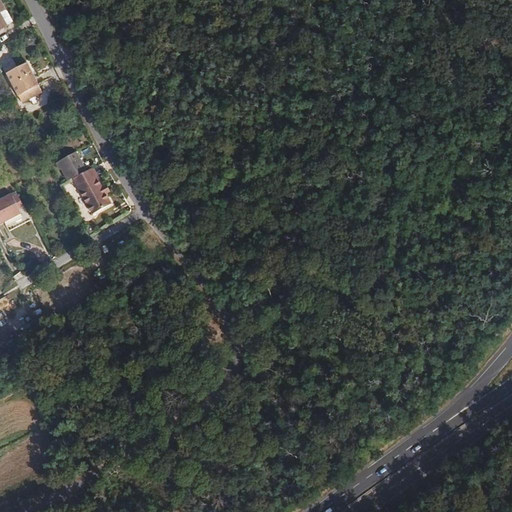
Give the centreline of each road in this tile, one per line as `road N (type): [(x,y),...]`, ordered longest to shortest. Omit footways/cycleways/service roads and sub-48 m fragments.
road 1 (residential): [(147,211),(241,342),(241,367),(174,431),(30,511)]
road 2 (residential): [(30,0),(114,168),(147,211)]
road 3 (secondary): [(360,511),(511,406)]
road 4 (secondary): [(447,427),(325,511)]
road 5 (residential): [(147,211),(20,286)]
